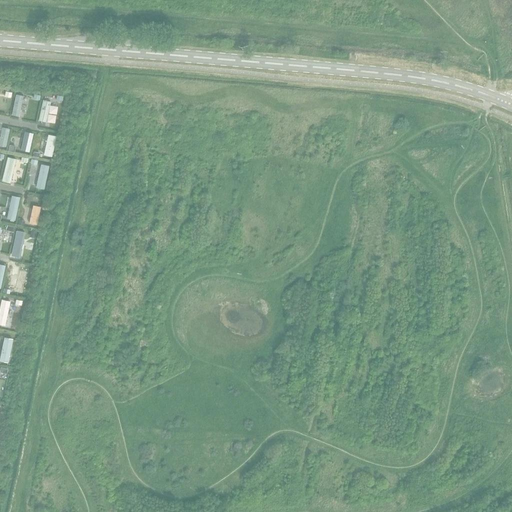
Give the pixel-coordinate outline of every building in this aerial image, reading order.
[(19,117),(24,96),(16,95),(12,115),(19,117)] [(38,121),(46,122),(51,102),(43,100),(38,121)] [(10,129),(2,127),(0,137),(0,145),(6,147),(10,129)] [(34,133),(26,132),(22,150),(29,152),(34,133)] [(57,136),(48,135),(44,155),(52,157),(57,136)] [(2,181),(11,183),(16,159),(7,157),(2,181)] [(36,188),(44,190),(49,166),(41,164),(36,188)] [(15,220),(20,197),(12,195),(7,219),(15,220)] [(33,205),(29,223),(37,225),(41,207),(33,205)] [(24,232),(16,231),(12,251),(20,253),(24,232)] [(22,294),(27,272),(20,270),(15,292),(22,294)] [(0,324),(5,326),(11,301),(1,299),(0,306),(0,324)] [(0,361),(8,363),(13,339),(4,337),(0,358),(0,361)]
